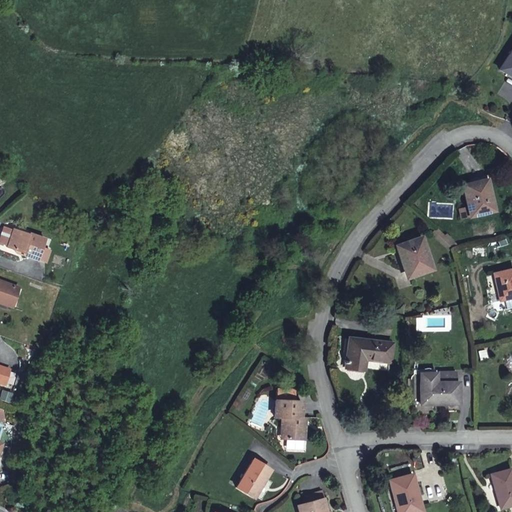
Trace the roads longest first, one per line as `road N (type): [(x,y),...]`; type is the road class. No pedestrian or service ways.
road 1 (residential): [(345,453),(315,350),(318,290),(349,227),(461,123),(489,126),(511,146)]
road 2 (residential): [(511,438),(377,438)]
